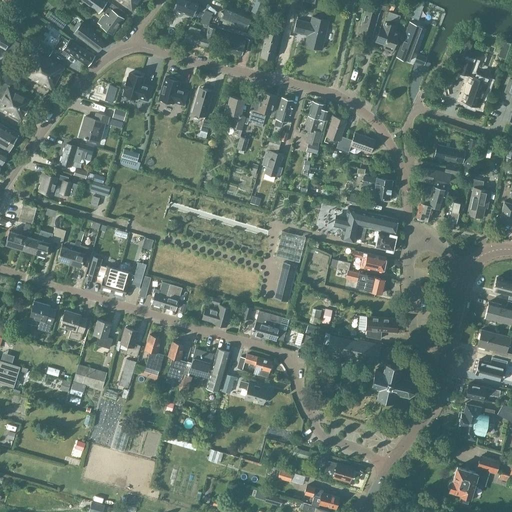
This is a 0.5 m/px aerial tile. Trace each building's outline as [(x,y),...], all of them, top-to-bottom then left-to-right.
[(107,2),(103,0),(80,0),(98,13),(101,9),(106,13),(104,15),(107,17),(101,26),(112,34),(124,19),(122,17),(125,13),(108,1),(107,2)] [(116,0),(132,11),(140,0),(116,0)] [(177,0),(174,9),(175,9),(174,11),(175,14),(180,16),(183,15),(184,13),(191,15),(196,0),(177,0)] [(265,2),(260,0),(255,0),(251,11),(260,15),(265,2)] [(386,11),(388,5),(375,5),(372,5),(371,10),(367,9),(360,33),(372,37),(378,14),(380,15),(381,10),(386,11)] [(245,29),(251,16),(227,6),(222,20),(245,29)] [(66,24),(66,23),(51,12),(47,18),(62,29),(66,24)] [(398,24),(401,15),(390,12),(387,21),(398,24)] [(282,31),(285,19),(276,17),(273,29),(282,31)] [(322,49),(329,21),(312,17),(311,23),(297,20),(294,32),(308,35),(305,45),(322,49)] [(82,22),(74,33),(98,51),(106,40),(82,22)] [(392,51),(401,27),(386,22),(384,28),(381,27),(376,40),(386,43),(384,48),(392,51)] [(410,61),(423,27),(410,22),(397,57),(410,61)] [(208,28),(206,36),(187,31),(184,41),(207,47),(209,40),(213,41),(217,28),(209,26),(209,25),(208,28)] [(249,50),(251,45),(252,40),(217,30),(215,37),(224,39),(221,49),(241,55),(243,49),(249,50)] [(12,54),(18,43),(11,39),(12,38),(0,31),(0,47),(5,51),(5,50),(12,54)] [(275,59),(281,35),(267,32),(261,56),(275,59)] [(68,41),(62,37),(54,49),(65,56),(67,53),(87,67),(94,57),(69,40),(68,41)] [(465,39),(461,50),(467,52),(471,41),(465,39)] [(53,50),(41,43),(37,49),(49,57),(53,50)] [(52,90),(65,67),(38,53),(26,76),(52,90)] [(417,54),(414,62),(429,67),(429,66),(430,63),(425,61),(426,57),(417,54)] [(479,106),(488,81),(475,77),(477,73),(470,70),(473,62),(462,58),(457,71),(471,76),(462,101),(466,102),(467,104),(473,106),(475,105),(479,106)] [(152,87),(142,84),(144,77),(141,76),(140,74),(135,73),(133,74),(129,73),(128,78),(127,77),(124,89),(124,90),(123,94),(138,99),(138,98),(148,101),(152,87)] [(183,105),(188,88),(180,86),(181,79),(177,78),(176,76),(172,75),(171,76),(167,76),(161,100),(176,104),(176,103),(183,105)] [(112,102),(116,87),(109,85),(105,100),(112,102)] [(0,109),(21,121),(33,100),(11,89),(7,87),(0,101),(0,109)] [(207,113),(211,97),(213,91),(200,87),(192,113),(205,117),(206,112),(207,113)] [(271,114),(276,96),(263,92),(258,111),(252,109),(249,119),(248,121),(255,123),(255,124),(262,126),(264,120),(267,113),(271,114)] [(242,129),(244,124),(245,118),(245,117),(240,116),(244,99),(230,96),(228,104),(226,103),(224,111),(227,111),(226,112),(234,114),(231,126),(242,129)] [(290,114),(292,108),(291,108),(293,101),(282,98),(274,125),(281,127),(283,120),(287,121),(289,114),(290,114)] [(309,116),(325,120),(326,120),(329,111),(323,109),(324,104),(313,101),(309,115),(309,116)] [(126,112),(115,109),(112,117),(124,120),(126,112)] [(107,124),(109,117),(96,113),(94,119),(86,116),(80,137),(100,143),(105,123),(107,124)] [(318,145),(325,120),(309,116),(306,129),(310,130),(307,142),(310,143),(308,150),(318,153),(320,145),(318,145)] [(343,150),(347,138),(341,136),(347,121),(333,116),(326,136),(340,141),(337,148),(343,150)] [(121,128),(123,122),(112,119),(110,125),(121,128)] [(207,132),(211,121),(204,119),(201,130),(207,132)] [(0,134),(14,143),(19,134),(0,123),(0,134)] [(347,138),(343,150),(348,152),(350,146),(370,153),(375,140),(355,133),(352,140),(347,138)] [(0,134),(0,146),(9,151),(14,143),(0,134)] [(237,149),(245,151),(248,139),(240,136),(237,149)] [(279,177),(281,168),(279,167),(282,155),(277,153),(281,141),(268,137),(266,143),(269,144),(262,164),(267,166),(265,172),(279,177)] [(92,155),(94,147),(80,143),(79,147),(78,147),(66,144),(60,163),(71,166),(73,161),(79,163),(81,156),(91,159),(92,155)] [(463,163),(465,151),(437,145),(435,157),(463,163)] [(124,149),(121,157),(137,161),(139,154),(124,149)] [(470,153),(464,165),(469,167),(475,155),(470,153)] [(253,164),(250,176),(255,177),(258,165),(253,164)] [(458,175),(460,169),(446,166),(445,172),(421,167),(418,180),(432,183),(433,178),(446,180),(449,181),(451,174),(457,175),(458,175)] [(76,169),(74,175),(86,178),(88,172),(76,169)] [(45,174),(40,191),(52,194),(61,197),(62,193),(74,196),(78,184),(73,182),(66,180),(67,176),(62,175),(58,174),(57,177),(45,174)] [(449,181),(449,182),(456,183),(457,175),(451,174),(449,181)] [(377,178),(364,177),(363,185),(376,186),(374,197),(390,199),(393,180),(377,178)] [(488,206),(491,192),(482,190),(484,182),(472,179),(470,187),(473,188),(467,214),(483,218),(486,205),(488,206)] [(442,209),(449,184),(435,181),(431,194),(424,192),(417,217),(418,219),(422,220),(424,219),(432,221),(433,215),(432,215),(434,207),(442,209)] [(511,192),(510,202),(504,201),(500,221),(511,223),(511,192)] [(346,204),(374,210),(376,200),(359,197),(359,195),(348,193),(346,204)] [(253,197),(251,204),(259,206),(261,199),(253,197)] [(459,206),(460,202),(452,200),(448,218),(444,217),(442,225),(454,228),(455,224),(458,225),(461,213),(458,212),(459,207),(459,206)] [(21,209),(35,213),(36,212),(37,208),(36,208),(23,204),(21,209)] [(358,225),(363,226),(394,234),(397,232),(398,229),(396,227),(398,219),(368,212),(348,208),(346,218),(340,216),(337,227),(344,228),(341,238),(355,241),(358,225)] [(34,219),(35,213),(21,209),(20,215),(34,219)] [(27,236),(31,224),(32,225),(34,219),(20,215),(18,220),(25,223),(22,234),(15,232),(9,231),(5,244),(11,246),(23,249),(27,236)] [(168,219),(167,226),(173,228),(175,221),(168,219)] [(60,229),(61,226),(56,224),(55,227),(51,241),(57,242),(60,229)] [(359,227),(357,239),(363,241),(366,228),(359,227)] [(60,229),(57,242),(62,244),(65,230),(60,229)] [(38,239),(34,253),(46,256),(50,243),(43,241),(46,232),(41,230),(40,233),(38,239)] [(75,243),(70,263),(81,267),(84,256),(88,257),(90,249),(90,247),(80,245),(84,232),(79,230),(76,240),(75,243)] [(276,256),(299,262),(306,237),(282,231),(276,256)] [(391,251),(393,250),(396,235),(377,231),(375,241),(377,241),(375,247),(391,251)] [(38,239),(40,233),(35,232),(33,237),(27,236),(23,249),(34,253),(38,239)] [(62,246),(58,260),(70,263),(75,243),(71,242),(68,248),(62,246)] [(383,271),(386,257),(354,250),(352,256),(362,258),(360,266),(383,271)] [(94,256),(87,279),(95,281),(102,283),(100,289),(112,293),(119,270),(107,266),(107,267),(100,265),(101,258),(94,256)] [(330,266),(348,270),(350,263),(332,258),(330,266)] [(274,298),(288,301),(297,265),(283,262),(274,298)] [(119,270),(112,293),(124,296),(131,273),(119,270)] [(348,270),(345,279),(347,280),(357,282),(359,273),(349,270),(348,270)] [(133,275),(131,282),(133,283),(132,285),(139,288),(142,278),(144,273),(136,271),(135,276),(133,275)] [(357,282),(356,288),(365,290),(382,294),(385,279),(368,275),(359,273),(357,282)] [(497,277),(494,290),(509,294),(508,300),(511,301),(511,281),(511,278),(511,277),(505,276),(504,279),(497,277)] [(168,290),(170,284),(162,282),(159,290),(154,289),(152,296),(154,296),(152,304),(163,307),(168,290)] [(168,290),(163,307),(175,311),(182,287),(170,284),(168,290)] [(142,285),(139,296),(145,298),(148,287),(142,285)] [(221,299),(213,296),(211,303),(215,304),(213,310),(206,307),(202,319),(225,325),(231,308),(219,304),(221,299)] [(50,332),(53,320),(56,309),(49,307),(50,305),(35,300),(30,317),(40,320),(38,329),(50,332)] [(489,302),(485,317),(511,324),(511,319),(511,301),(508,300),(506,306),(489,302)] [(249,320),(249,318),(252,308),(245,306),(242,318),(249,320)] [(329,324),(330,320),(332,310),(325,309),(322,323),(329,324)] [(80,341),(87,320),(87,319),(80,317),(81,314),(65,310),(60,327),(71,330),(69,338),(80,341)] [(264,337),(271,314),(259,310),(252,334),(264,337)] [(271,314),(264,337),(276,341),(277,339),(283,340),(286,330),(280,328),(281,321),(280,320),(281,316),(271,314)] [(359,315),(358,329),(367,330),(367,336),(380,338),(381,331),(396,332),(397,330),(398,330),(398,325),(397,324),(398,318),(374,317),(368,316),(359,315)] [(109,348),(112,339),(107,337),(111,323),(98,319),(93,334),(101,336),(98,345),(109,348)] [(137,357),(140,346),(134,344),(138,331),(126,327),(121,343),(128,345),(126,354),(137,357)] [(492,357),(507,361),(511,362),(511,354),(506,353),(510,337),(482,330),(478,346),(493,350),(492,357)] [(310,348),(313,336),(306,334),(303,345),(310,348)] [(357,340),(330,334),(327,352),(367,362),(368,359),(378,361),(380,349),(381,344),(357,339),(357,340)] [(158,376),(164,355),(158,352),(160,346),(159,346),(161,338),(150,335),(145,349),(150,350),(143,372),(158,376)] [(181,380),(187,361),(181,360),(183,353),(182,352),(184,345),(173,341),(168,356),(172,357),(167,375),(181,380)] [(192,362),(187,360),(178,394),(187,396),(192,377),(188,376),(189,372),(195,374),(198,373),(198,369),(208,372),(206,377),(209,378),(207,387),(219,391),(230,352),(218,348),(216,354),(196,348),(192,362)] [(318,349),(316,357),(323,359),(323,356),(325,351),(318,349)] [(272,361),(247,354),(245,362),(255,365),(255,367),(260,369),(259,373),(268,376),(272,361)] [(507,361),(492,357),(490,362),(479,360),(475,374),(495,379),(496,374),(503,375),(507,361)] [(128,388),(136,362),(126,359),(118,385),(128,388)] [(0,386),(5,388),(6,385),(13,388),(19,371),(27,373),(28,369),(20,366),(20,367),(0,360),(0,386)] [(387,364),(387,363),(386,362),(385,364),(384,363),(384,365),(385,365),(383,373),(377,372),(377,370),(376,370),(371,389),(373,389),(373,388),(379,389),(376,401),(378,401),(378,400),(392,403),(392,404),(393,404),(393,403),(395,403),(395,402),(394,402),(395,398),(396,399),(396,398),(398,398),(400,397),(401,395),(403,395),(402,396),(403,397),(404,395),(409,397),(409,398),(411,398),(410,396),(415,393),(416,394),(417,393),(415,392),(417,387),(418,387),(418,385),(416,386),(414,381),(414,380),(413,379),(413,380),(407,379),(408,378),(406,377),(406,378),(405,378),(405,376),(403,374),(402,373),(401,372),(402,369),(403,369),(403,368),(402,368),(402,366),(401,366),(401,367),(387,364)] [(73,381),(71,389),(84,393),(86,385),(103,390),(107,372),(78,364),(73,381)] [(230,392),(234,377),(226,374),(221,390),(230,392)] [(249,383),(241,381),(239,386),(248,389),(245,398),(263,403),(263,401),(264,402),(266,395),(265,395),(267,388),(255,385),(256,384),(250,382),(249,383)] [(498,396),(500,390),(469,384),(467,391),(466,391),(465,396),(482,400),(484,393),(493,395),(498,396)] [(460,420),(459,427),(461,427),(459,436),(475,440),(476,433),(484,435),(488,415),(493,416),(494,409),(481,407),(466,404),(464,412),(464,413),(462,412),(460,420)] [(511,418),(511,407),(502,405),(497,414),(507,420),(511,422),(511,418)] [(171,423),(167,433),(175,436),(178,426),(171,423)] [(79,441),(77,449),(83,451),(86,443),(79,441)] [(310,460),(312,452),(295,447),(293,454),(310,460)] [(495,473),(499,461),(481,456),(477,468),(478,469),(477,473),(457,467),(453,480),(450,482),(449,486),(450,489),(450,490),(461,493),(460,495),(461,495),(460,500),(467,502),(469,497),(470,497),(475,482),(485,485),(490,472),(495,473)] [(350,481),(354,468),(328,461),(326,466),(328,467),(327,471),(329,475),(350,481)] [(296,483),(298,474),(293,472),(292,474),(280,470),(278,478),(296,483)] [(500,473),(498,478),(507,481),(509,475),(500,473)] [(336,508),(339,497),(323,493),(324,490),(307,485),(305,494),(313,497),(311,505),(319,508),(320,504),(336,508)] [(281,506),(283,498),(267,493),(265,502),(281,506)] [(92,502),(90,510),(97,511),(102,511),(104,505),(92,502)]
